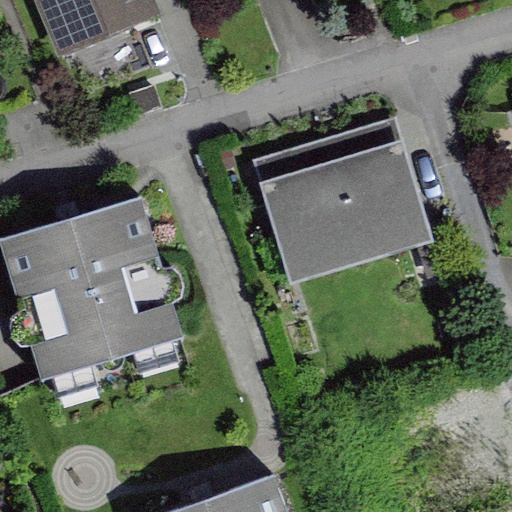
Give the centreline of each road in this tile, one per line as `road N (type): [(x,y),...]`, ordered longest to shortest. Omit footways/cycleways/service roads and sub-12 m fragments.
road 1 (residential): [(511,34),(0,193)]
road 2 (unknown): [(169,140),(268,438)]
road 3 (unknown): [(412,65),(454,227),(511,349)]
